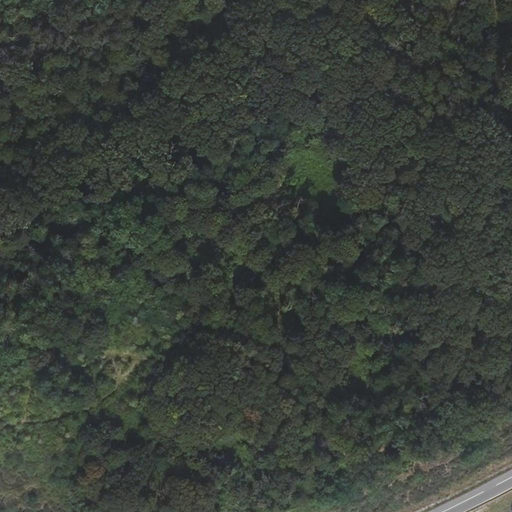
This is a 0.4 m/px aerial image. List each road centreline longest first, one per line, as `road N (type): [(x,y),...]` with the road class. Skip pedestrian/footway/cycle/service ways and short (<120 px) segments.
road 1 (track): [(0,324),(115,327),(370,439),(462,410)]
road 2 (track): [(458,436),(509,76),(498,0)]
road 3 (track): [(0,226),(70,175),(377,0)]
